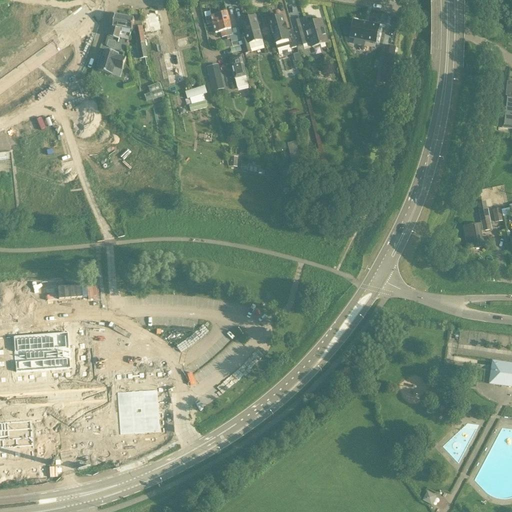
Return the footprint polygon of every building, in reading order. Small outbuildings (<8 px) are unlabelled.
[(211,17),(206,18),(207,25),(213,24),(213,25),(226,22),(229,21),(227,13),(219,15),(211,17)] [(111,28),(109,36),(118,39),(119,34),(129,37),(130,38),(132,32),(134,33),(137,44),(145,43),(143,33),(143,28),(142,27),(136,28),(136,26),(133,25),(134,20),(129,19),(130,15),(121,14),(119,14),(118,15),(117,15),(117,16),(115,16),(112,28),(111,28)] [(240,37),(245,54),(251,52),(251,50),(264,46),(255,17),(242,21),(246,35),(240,37)] [(292,30),(287,32),(286,31),(287,31),(285,24),(284,24),(282,17),(269,20),(277,50),(290,46),(291,49),(297,47),(292,30)] [(312,48),(327,43),(321,20),(306,24),(304,18),(298,20),(302,33),(300,34),(303,46),(311,44),(312,48)] [(226,22),(213,25),(215,34),(221,33),(222,38),(226,37),(227,37),(227,38),(227,40),(230,39),(233,48),(234,47),(239,46),(238,43),(241,42),(238,28),(232,29),(233,34),(232,34),(229,21),(226,22)] [(354,22),(350,39),(377,44),(380,27),(354,22)] [(162,23),(147,27),(154,55),(169,51),(175,62),(181,60),(180,57),(177,45),(174,46),(172,39),(166,40),(162,23)] [(187,29),(171,33),(172,39),(174,46),(177,45),(180,57),(192,54),(195,67),(201,65),(194,33),(188,34),(187,29)] [(108,40),(106,47),(114,49),(116,42),(108,40)] [(137,44),(136,44),(138,60),(147,59),(145,43),(137,44)] [(385,47),(383,61),(393,62),(395,48),(385,47)] [(99,60),(97,67),(99,68),(98,71),(112,75),(114,68),(122,70),(126,58),(118,56),(118,54),(104,50),(101,60),(99,60)] [(299,53),(293,55),(296,64),(301,62),(299,53)] [(241,57),(230,60),(237,85),(237,88),(248,86),(247,82),(241,57)] [(218,65),(207,68),(211,86),(223,83),(218,65)] [(202,72),(195,74),(199,93),(207,92),(202,72)] [(382,72),(380,81),(390,82),(391,73),(382,72)] [(189,79),(183,80),(186,96),(192,94),(189,79)] [(507,82),(502,128),(511,129),(511,82),(510,82),(507,82)] [(99,84),(92,89),(97,95),(103,90),(99,84)] [(384,92),(382,106),(388,107),(391,93),(384,92)] [(206,101),(189,106),(190,112),(207,108),(206,101)] [(380,103),(371,103),(371,115),(377,115),(377,112),(380,112),(380,103)] [(315,161),(317,168),(323,166),(322,159),(315,161)] [(260,167),(248,165),(247,172),(264,175),(265,171),(260,170),(260,167)] [(464,227),(468,250),(484,247),(481,231),(491,229),(488,210),(487,210),(486,202),(478,204),(480,211),(479,211),(482,224),(464,227)] [(499,209),(493,210),(495,222),(502,221),(499,209)] [(67,334),(0,338),(0,382),(70,378),(67,334)] [(511,364),(493,362),(489,384),(511,387),(511,364)] [(160,375),(118,376),(120,432),(162,430),(160,375)] [(38,427),(0,429),(0,465),(40,462),(38,427)] [(432,505),(436,497),(428,492),(423,501),(432,505)]
